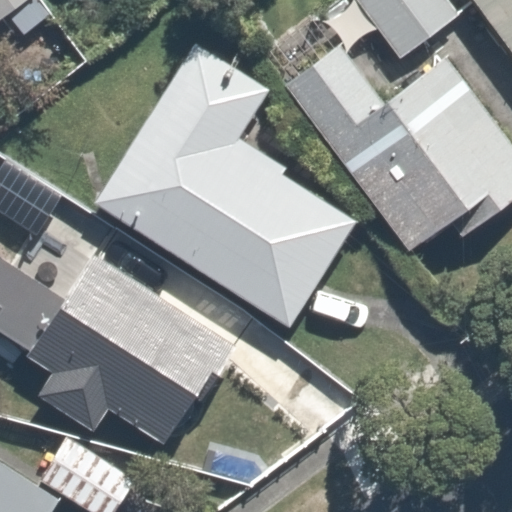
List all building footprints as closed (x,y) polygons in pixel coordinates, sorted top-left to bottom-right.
[(0,0),(0,16),(23,0),(0,0)] [(458,12),(450,0),(361,0),(400,59),(372,77),(342,32),(285,70),(405,251),(511,180),(511,149),(432,29),(458,12)] [(511,0),(471,0),(511,55),(511,0)] [(272,74),(189,25),(86,201),(290,321),(358,205),(237,134),(272,74)] [(58,277),(17,254),(0,244),(0,327),(23,340),(58,277)] [(37,349),(30,362),(45,371),(32,394),(91,428),(105,405),(181,448),(246,334),(94,248),(92,252),(37,349)] [(111,511),(131,481),(65,439),(38,480),(87,511),(111,511)] [(0,511),(50,511),(57,501),(0,465),(0,511)]
